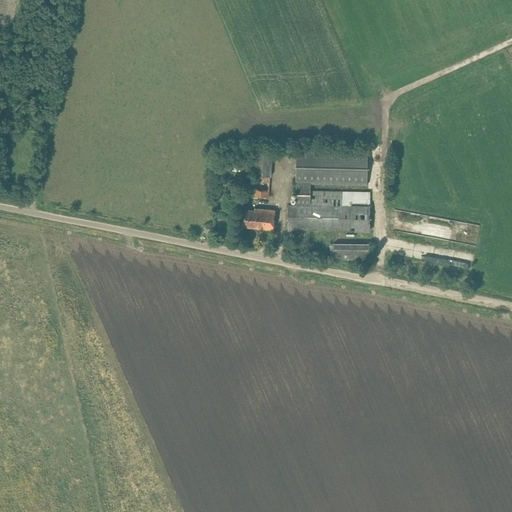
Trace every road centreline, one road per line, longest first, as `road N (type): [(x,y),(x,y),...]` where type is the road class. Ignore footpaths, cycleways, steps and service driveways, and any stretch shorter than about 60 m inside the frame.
road 1 (unclassified): [(377,281),(0,206)]
road 2 (track): [(511,40),(387,100),(383,244)]
road 3 (track): [(30,212),(74,0)]
road 4 (track): [(377,281),(511,310)]
